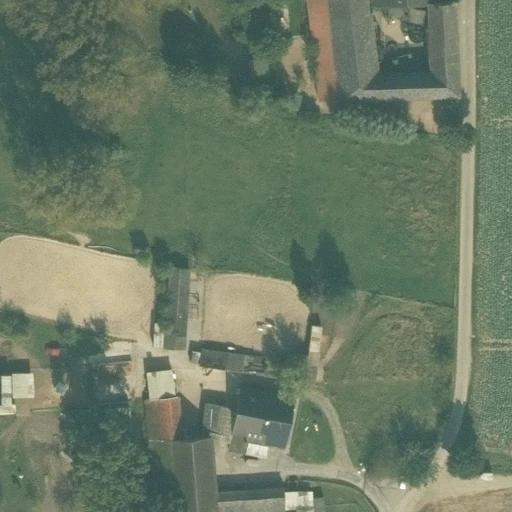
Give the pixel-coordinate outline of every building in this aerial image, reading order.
[(307,0),(310,21),(328,19),(326,0),(307,0)] [(458,96),(456,45),(430,46),(431,75),(379,77),(370,12),(367,12),(365,0),(326,0),(328,19),(337,100),(458,96)] [(373,0),(374,9),(429,7),(429,3),(428,0),(373,0)] [(429,7),(430,33),(456,32),(455,2),(429,3),(429,7)] [(318,101),(337,100),(328,19),(310,21),(318,101)] [(456,45),(456,32),(430,33),(430,46),(456,45)] [(266,58),(246,60),(249,80),(268,78),(266,58)] [(163,348),(183,349),(189,269),(169,268),(163,348)] [(162,347),(163,323),(153,322),(152,347),(162,347)] [(321,326),(310,325),(305,364),(316,365),(321,326)] [(198,365),(223,369),(225,354),(200,350),(198,365)] [(242,357),(225,354),(223,369),(239,373),(242,357)] [(32,372),(11,373),(12,397),(33,397),(32,372)] [(0,404),(10,405),(10,375),(0,375),(0,404)] [(148,399),(176,396),(173,377),(146,380),(148,399)] [(267,445),(284,448),(293,397),(239,387),(235,409),(230,436),(230,438),(246,441),(267,445)] [(144,399),(149,441),(179,438),(176,396),(148,399),(144,399)] [(199,430),(217,433),(221,406),(204,403),(199,430)] [(235,409),(221,406),(217,433),(230,436),(235,409)] [(209,436),(179,438),(149,441),(154,511),(215,511),(214,492),(209,436)] [(227,449),(244,452),(246,441),(230,438),(229,442),(227,449)] [(265,456),(267,445),(246,441),(244,452),(265,456)] [(451,460),(451,469),(461,469),(461,460),(451,460)] [(269,489),(270,511),(284,510),(283,492),(283,488),(269,489)] [(269,489),(214,492),(215,511),(250,511),(270,511),(269,489)] [(283,492),(284,510),(295,509),(312,508),(311,497),(311,492),(283,492)] [(323,511),(323,497),(311,497),(312,508),(311,511),(323,511)]
